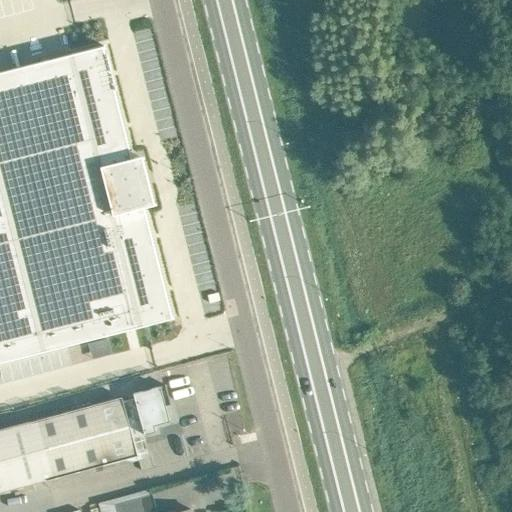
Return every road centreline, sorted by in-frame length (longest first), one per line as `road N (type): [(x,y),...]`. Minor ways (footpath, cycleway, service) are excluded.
road 1 (unclassified): [(290,511),(161,0)]
road 2 (primary): [(349,511),(222,0)]
road 3 (unknown): [(271,439),(0,511)]
road 4 (track): [(473,511),(429,319)]
road 5 (track): [(429,319),(314,366)]
